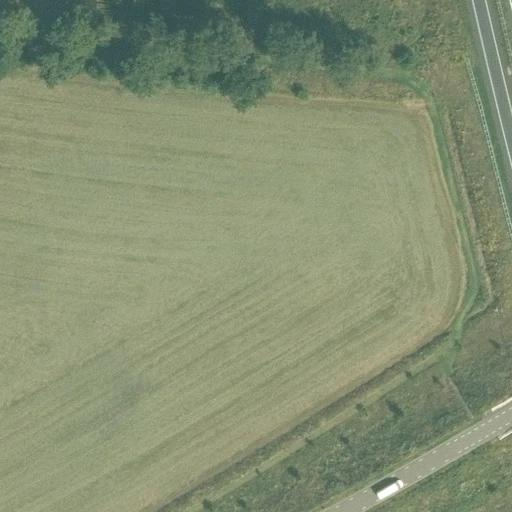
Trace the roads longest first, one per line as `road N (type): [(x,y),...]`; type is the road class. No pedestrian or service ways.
road 1 (track): [(0,44),(428,81)]
road 2 (tertiary): [(341,511),(511,413)]
road 3 (trunk): [(481,0),(511,131)]
